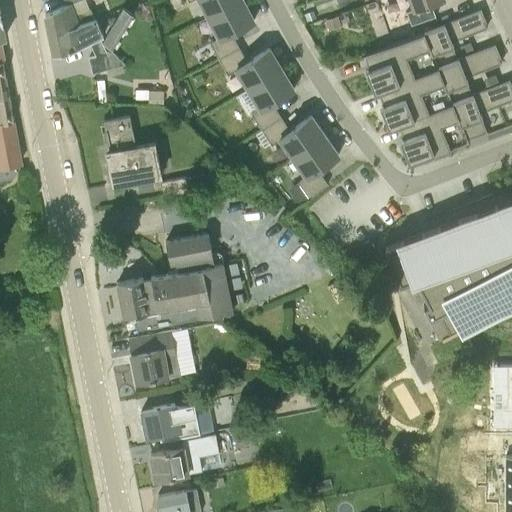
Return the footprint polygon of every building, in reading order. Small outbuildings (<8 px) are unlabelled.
[(71,2),(76,0),(64,0),(66,4),(45,14),(49,33),(66,30),(65,27),(93,17),(87,8),(74,11),(71,2)] [(188,0),(189,1),(191,0),(199,0),(208,17),(240,0),(188,0)] [(243,0),(240,0),(208,17),(218,37),(209,41),(219,58),(239,46),(231,32),(254,20),(243,0)] [(410,0),(413,8),(407,11),(411,25),(435,16),(431,4),(441,0),(410,0)] [(102,41),(102,42),(112,48),(133,13),(122,6),(102,41)] [(430,46),(438,67),(457,59),(457,58),(452,47),(453,47),(451,41),(486,27),(484,22),(486,21),(483,14),(480,8),(476,10),(423,31),(430,46)] [(302,11),(305,21),(315,18),(312,9),(302,11)] [(337,15),(325,19),(328,29),(341,25),(337,15)] [(49,33),(53,54),(70,51),(89,41),(95,55),(88,58),(93,73),(125,64),(113,50),(107,52),(102,42),(102,41),(99,36),(102,34),(94,18),(93,17),(65,27),(66,30),(49,33)] [(423,31),(363,55),(368,69),(365,70),(368,78),(374,94),(378,93),(378,92),(413,77),(405,57),(430,46),(423,31)] [(471,41),(461,45),(465,55),(475,51),(471,41)] [(457,59),(438,67),(444,81),(453,103),(472,95),(472,94),(467,83),(468,82),(466,77),(501,63),(499,57),(500,57),(495,43),(475,51),(465,55),(463,56),(457,58),(457,59)] [(239,46),(219,58),(228,74),(236,69),(248,88),(282,68),(269,47),(247,61),(239,46)] [(0,60),(0,98),(9,97),(3,60),(0,60)] [(413,77),(378,92),(378,93),(383,104),(379,106),(382,114),(389,130),(398,126),(398,125),(427,113),(419,91),(444,81),(438,67),(413,77)] [(282,68),(248,88),(260,108),(251,113),(261,129),(281,116),(272,102),(294,88),(282,68)] [(485,77),(485,88),(499,83),(495,73),(485,77)] [(472,95),(453,103),(459,119),(462,126),(468,140),(485,133),(487,132),(481,118),(482,118),(480,113),(511,99),(511,86),(509,79),(499,83),(485,88),(472,94),(472,95)] [(148,98),(148,89),(135,89),(135,98),(148,98)] [(0,121),(12,120),(13,120),(9,97),(0,98),(0,121)] [(427,113),(398,125),(398,126),(403,137),(399,139),(402,147),(408,163),(431,154),(433,157),(451,150),(441,126),(459,119),(452,103),(427,113)] [(281,116),(261,129),(271,144),(280,138),(293,157),(325,134),(311,114),(290,130),(281,116)] [(129,115),(123,116),(104,120),(117,186),(136,182),(162,176),(155,139),(135,143),(129,115)] [(12,120),(0,121),(0,180),(16,178),(14,164),(20,163),(12,120)] [(325,134),(293,157),(306,175),(297,181),(299,183),(307,195),(309,198),(328,183),(317,169),(339,154),(325,134)] [(213,185),(226,182),(223,169),(210,171),(213,185)] [(188,190),(186,176),(160,181),(163,195),(188,190)] [(511,214),(503,220),(497,204),(385,247),(399,285),(416,279),(428,302),(423,304),(430,317),(438,313),(449,334),(441,338),(443,340),(511,303),(511,214)] [(134,314),(137,330),(162,325),(233,311),(223,261),(221,253),(218,251),(212,252),(208,232),(165,241),(170,263),(176,262),(177,270),(117,282),(124,316),(134,314)] [(245,277),(233,279),(235,295),(248,292),(245,277)] [(147,333),(128,337),(131,355),(133,364),(136,382),(180,373),(195,370),(186,326),(171,329),(147,333)] [(245,353),(245,367),(258,367),(259,353),(245,353)] [(511,365),(498,366),(499,413),(511,412),(511,365)] [(278,371),(269,375),(277,395),(292,390),(291,387),(285,373),(280,375),(278,371)] [(298,384),(285,373),(291,387),(298,384)] [(144,422),(140,423),(143,435),(146,434),(147,436),(158,434),(160,441),(200,433),(194,401),(193,401),(180,404),(175,405),(174,403),(153,407),(145,409),(141,409),(144,422)] [(198,443),(150,452),(155,479),(203,470),(200,455),(199,447),(198,443)] [(222,476),(211,478),(212,487),(224,485),(222,476)] [(161,508),(157,509),(157,511),(197,511),(201,511),(197,487),(186,489),(186,488),(158,494),(161,508)] [(304,511),(303,502),(272,508),(272,511),(304,511)]
